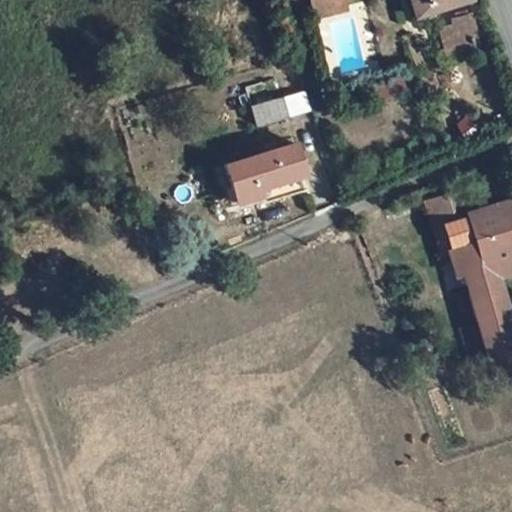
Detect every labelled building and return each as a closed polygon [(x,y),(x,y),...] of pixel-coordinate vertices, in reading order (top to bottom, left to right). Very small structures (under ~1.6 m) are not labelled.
[(282,0),(289,22),(310,16),(305,0),(282,0)] [(338,0),(305,0),(310,16),(340,6),(338,0)] [(412,0),(419,18),(437,12),(433,0),(412,0)] [(433,0),(437,12),(463,5),(461,0),(433,0)] [(454,22),(457,33),(472,28),(469,18),(454,22)] [(479,52),(472,28),(457,33),(445,37),(451,59),(479,52)] [(290,109),(285,92),(254,102),(259,119),(290,109)] [(300,141),(228,160),(239,200),(288,187),(288,178),(308,172),(300,141)] [(447,221),(455,219),(484,211),(478,190),(442,199),(447,221)] [(511,202),(484,211),(455,219),(469,272),(497,371),(511,366),(511,296),(505,274),(511,272),(511,202)] [(462,274),(469,272),(455,219),(447,221),(462,274)]
